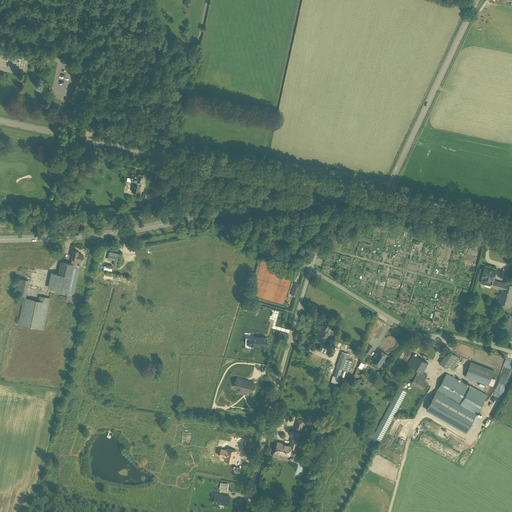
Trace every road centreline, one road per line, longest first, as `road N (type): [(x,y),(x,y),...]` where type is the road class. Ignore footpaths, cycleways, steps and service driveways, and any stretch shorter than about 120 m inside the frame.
road 1 (unclassified): [(269,204),(255,175),(0,120)]
road 2 (secondary): [(0,239),(115,233),(269,204)]
road 3 (unclassified): [(246,511),(309,269)]
road 4 (tertiary): [(381,204),(476,0)]
road 5 (unclassified): [(511,352),(417,333),(309,269)]
road 6 (track): [(94,110),(178,59),(165,154)]
road 7 (secondary): [(511,231),(381,204)]
